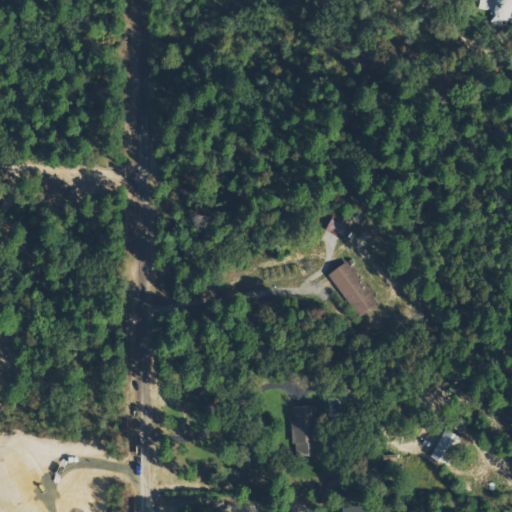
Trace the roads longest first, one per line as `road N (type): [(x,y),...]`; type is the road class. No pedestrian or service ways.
road 1 (residential): [(150,511),(147,0)]
road 2 (residential): [(149,136),(0,114)]
